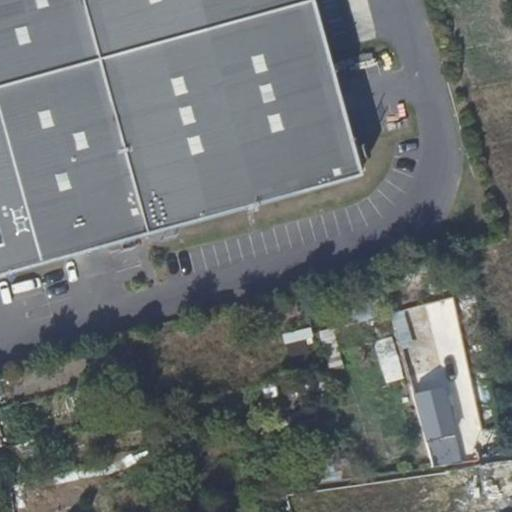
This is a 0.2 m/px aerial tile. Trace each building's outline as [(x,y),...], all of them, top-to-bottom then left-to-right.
[(0,0),(0,276),(359,177),(309,0),(0,0)] [(399,334),(448,322),(450,332),(480,325),(469,281),(390,300),(399,334)] [(451,422),(491,416),(480,335),(448,339),(446,327),(402,333),(408,377),(444,372),(451,422)] [(287,346),(315,340),(313,329),(285,335),(287,346)] [(323,332),(330,369),(343,366),(336,329),(323,332)] [(388,383),(404,378),(392,338),(376,343),(388,383)] [(435,397),(414,403),(426,446),(447,440),(435,397)] [(511,480),(509,458),(502,460),(478,464),(461,466),(464,484),(491,483),(511,480)]
